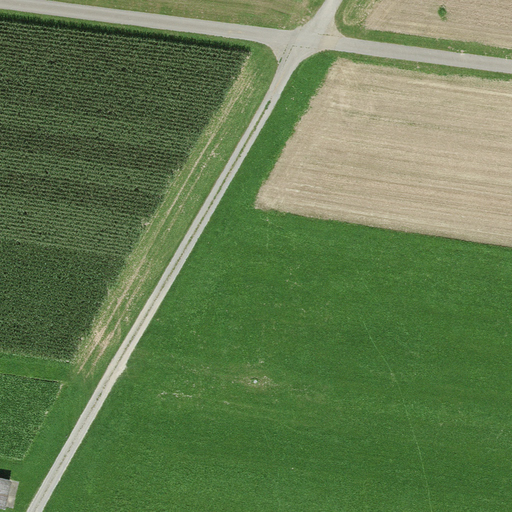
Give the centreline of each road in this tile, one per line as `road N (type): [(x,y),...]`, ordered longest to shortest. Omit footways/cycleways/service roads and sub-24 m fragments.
road 1 (track): [(38,511),(308,40)]
road 2 (unclassified): [(511,67),(0,2)]
